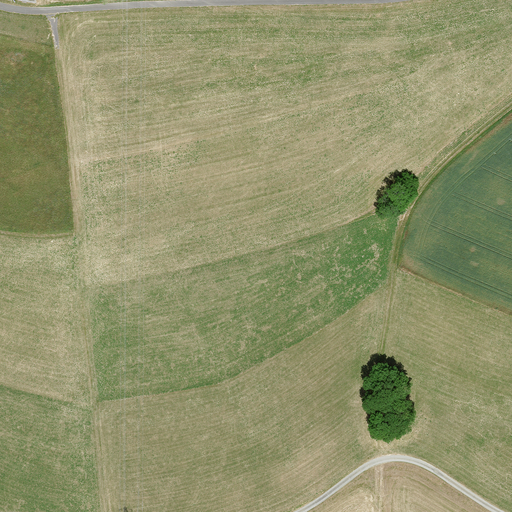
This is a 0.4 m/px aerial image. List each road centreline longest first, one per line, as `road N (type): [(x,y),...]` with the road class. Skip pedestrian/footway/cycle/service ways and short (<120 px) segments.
road 1 (unclassified): [(244,0),(29,9),(0,2)]
road 2 (track): [(298,511),(385,458),(417,460),(501,511)]
